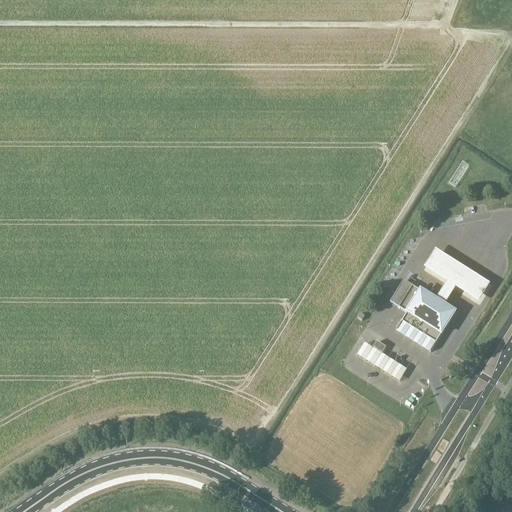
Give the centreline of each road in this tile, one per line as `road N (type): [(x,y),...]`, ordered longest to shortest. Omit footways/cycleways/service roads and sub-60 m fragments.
road 1 (primary): [(281,511),(208,468),(161,457),(96,468),(24,511)]
road 2 (secondary): [(511,316),(389,511)]
road 3 (secondary): [(413,511),(511,351)]
